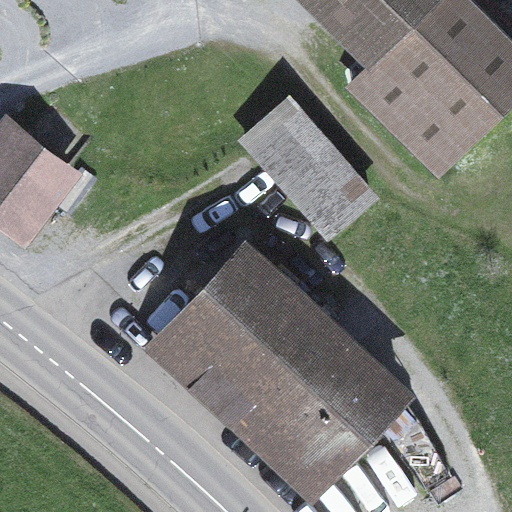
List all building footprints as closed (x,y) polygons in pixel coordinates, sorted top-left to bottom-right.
[(352,83),(441,171),(511,99),(511,45),(465,0),(333,0),(385,50),(352,83)] [(371,196),(292,106),(247,146),(326,236),(371,196)] [(0,146),(0,217),(21,233),(71,170),(15,126),(0,146)] [(164,339),(242,410),(325,321),(247,250),(164,339)] [(402,392),(325,321),(242,410),(232,421),(309,493),(362,436),(402,392)] [(402,392),(362,436),(371,444),(382,433),(426,490),(450,475),(402,392)]
